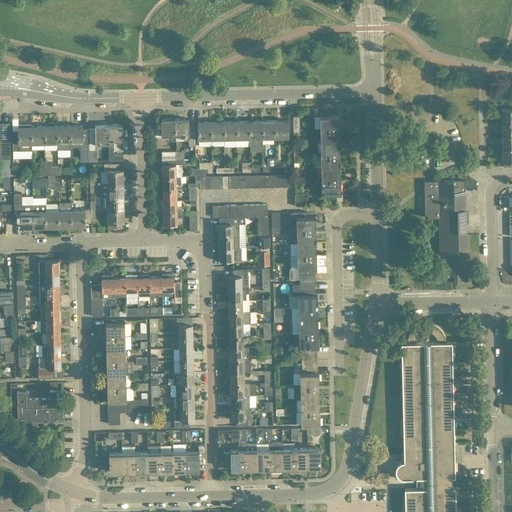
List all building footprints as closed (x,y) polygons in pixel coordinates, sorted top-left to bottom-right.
[(511,103),(511,108),(501,109),(502,122),(511,121),(511,103)] [(326,107),(319,108),(320,128),(339,128),(338,115),(326,115),(326,107)] [(175,138),(174,118),(161,119),(161,126),(155,126),(155,135),(161,135),(161,134),(170,134),(170,138),(175,138)] [(196,144),(196,134),(195,124),(188,124),(188,118),(174,118),(175,138),(184,137),(189,137),(189,144),(191,144),(196,144)] [(262,137),(262,120),(249,121),(249,137),(249,145),(262,145),(262,137)] [(275,137),(274,120),(262,120),(262,137),(275,137)] [(287,120),(274,120),(275,137),(288,137),(287,120)] [(211,138),(210,121),(198,122),(198,139),(211,138)] [(224,138),(223,121),(210,121),(211,138),(224,138)] [(236,138),(236,121),(223,121),(224,138),(236,138)] [(249,137),(249,121),(236,121),(236,138),(249,137)] [(511,121),(502,122),(502,135),(511,134),(511,121)] [(0,122),(0,139),(9,139),(9,123),(0,122)] [(32,142),(32,126),(31,126),(31,125),(30,123),(25,123),(24,125),(24,126),(18,126),(18,130),(12,130),(12,139),(13,143),(13,149),(19,149),(32,149),(32,142)] [(109,143),(108,124),(95,125),(95,128),(89,128),(89,150),(95,149),(95,144),(100,144),(109,143)] [(122,124),(108,124),(109,143),(110,143),(110,160),(123,160),(123,154),(114,154),(114,140),(122,140),(122,124)] [(57,142),(57,125),(44,126),(44,142),(57,142)] [(70,142),(70,125),(57,125),(57,142),(57,149),(70,149),(70,142)] [(89,150),(89,128),(83,128),(82,125),(70,125),(70,142),(83,141),(83,160),(89,160),(89,150)] [(44,142),(44,126),(32,126),(32,142),(44,142)] [(339,140),(339,128),(320,128),(320,141),(339,140)] [(511,134),(502,135),(502,148),(511,147),(511,134)] [(339,154),(339,140),(320,141),(321,154),(339,154)] [(511,147),(502,148),(502,161),(503,161),(511,160),(511,147)] [(164,158),(175,158),(175,150),(161,151),(162,159),(164,158)] [(340,166),(339,154),(321,154),(314,155),(315,166),(321,166),(321,167),(340,166)] [(182,163),(184,163),(184,158),(175,158),(164,158),(164,163),(162,163),(162,169),(159,169),(160,176),(182,175),(182,163)] [(276,171),(275,166),(274,166),(274,158),(267,158),(268,165),(263,165),(263,171),(267,171),(276,171)] [(119,163),(109,163),(104,163),(104,170),(107,170),(107,183),(124,182),(124,169),(120,169),(119,163)] [(340,179),(340,166),(321,167),(321,180),(340,179)] [(176,175),(160,176),(160,183),(162,183),(162,188),(176,188),(181,188),(181,182),(176,182),(176,175)] [(199,188),(199,176),(199,175),(196,175),(196,182),(188,182),(189,187),(189,188),(196,188),(199,188)] [(340,192),(340,179),(321,180),(321,192),(340,192)] [(468,215),(465,215),(465,180),(425,180),(425,217),(439,217),(440,253),(443,252),(444,274),(443,274),(443,281),(467,281),(466,262),(469,262),(468,233),(465,233),(465,223),(468,223),(468,215)] [(124,195),(124,182),(107,183),(107,195),(124,195)] [(176,199),(176,188),(162,188),(163,200),(176,199)] [(34,227),(33,210),(22,211),(21,192),(14,192),(15,224),(20,224),(20,227),(34,227)] [(124,208),(124,195),(107,195),(108,208),(124,208)] [(176,205),(176,199),(163,200),(163,212),(182,211),(183,211),(183,205),(176,205)] [(71,201),(58,202),(58,203),(58,210),(59,226),(72,226),(72,209),(71,201)] [(46,210),(46,203),(33,203),(33,210),(34,227),(46,226),(46,210)] [(2,204),(2,207),(2,217),(11,216),(11,204),(2,204)] [(125,221),(124,208),(108,208),(108,227),(118,227),(118,221),(125,221)] [(91,222),(90,217),(90,209),(72,209),(72,226),(85,225),(85,222),(91,222)] [(59,226),(58,210),(46,210),(46,226),(59,226)] [(177,223),(177,217),(182,217),(182,211),(163,212),(163,223),(177,223)] [(307,211),(290,212),(290,230),(296,230),(315,229),(315,216),(307,216),(307,211)] [(268,215),(266,215),(260,215),(258,215),(259,230),(261,230),(261,235),(269,234),(268,215)] [(244,216),(242,216),(236,216),(230,216),(224,216),(219,216),(219,223),(217,223),(217,230),(218,230),(219,235),(239,235),(239,223),(245,222),(244,216)] [(315,242),(315,229),(296,230),(296,242),(315,242)] [(219,235),(219,247),(239,247),(239,235),(219,235)] [(270,237),(258,237),(258,245),(258,246),(269,246),(270,246),(270,237)] [(316,254),(315,242),(296,242),(297,255),(316,254)] [(269,246),(258,246),(258,251),(259,265),(270,264),(269,246)] [(241,247),(239,247),(219,247),(219,260),(241,259),(241,247)] [(299,268),(314,268),(316,268),(316,254),(297,255),(297,268),(299,268)] [(58,260),(45,260),(39,260),(39,272),(58,272),(58,260)] [(227,275),(228,287),(248,287),(248,268),(232,269),(232,275),(227,275)] [(58,284),(58,272),(39,272),(40,284),(58,284)] [(150,276),(150,273),(149,273),(149,274),(144,274),(143,276),(138,276),(138,290),(150,289),(150,276)] [(166,275),(161,275),(162,289),(173,289),(174,296),(180,296),(180,280),(173,280),(173,275),(173,273),(166,273),(166,275)] [(114,290),(114,277),(108,277),(108,274),(102,274),(102,277),(101,277),(101,283),(90,283),(91,291),(102,291),(108,291),(108,297),(114,297),(114,296),(114,290)] [(126,274),(125,274),(126,276),(126,295),(138,295),(138,290),(138,276),(132,276),(132,274),(126,274)] [(162,295),(162,289),(161,275),(150,276),(150,289),(150,295),(162,295)] [(126,295),(126,276),(114,277),(114,290),(114,296),(126,295)] [(59,295),(58,284),(40,284),(40,296),(59,295)] [(299,284),(292,284),(292,295),(297,295),(298,307),(317,307),(317,294),(314,294),(299,294),(299,288),(299,284)] [(242,299),(241,292),(248,292),(248,287),(228,287),(228,299),(242,299)] [(59,307),(59,295),(40,296),(40,303),(45,303),(45,307),(59,307)] [(228,299),(228,311),(242,311),(242,299),(228,299)] [(162,314),(162,306),(151,306),(151,308),(151,315),(162,314)] [(59,319),(59,307),(45,307),(46,319),(46,320),(59,319)] [(274,321),(283,321),(282,307),(273,307),(274,321)] [(317,320),(317,307),(298,307),(298,321),(317,320)] [(242,311),(228,311),(228,323),(242,323),(251,323),(251,311),(242,311)] [(124,335),(124,323),(124,322),(114,322),(114,318),(106,319),(106,323),(105,323),(105,335),(124,335)] [(60,331),(59,319),(46,320),(46,319),(41,319),(41,331),(46,331),(60,331)] [(317,333),(317,320),(298,321),(298,333),(317,333)] [(191,323),(178,323),(178,336),(192,336),(191,323)] [(242,335),(242,323),(228,323),(229,335),(242,335)] [(452,384),(452,366),(454,366),(454,351),(452,351),(451,341),(445,341),(445,339),(444,336),(443,333),(442,331),(440,329),(438,327),(436,326),(434,324),(431,323),(428,323),(427,323),(426,323),(424,323),(421,323),(418,324),(416,326),(414,327),(412,329),(410,332),(408,334),(408,337),(407,340),(407,342),(400,343),(401,353),(399,353),(399,368),(401,368),(401,386),(399,386),(400,401),(402,401),(402,420),(400,420),(401,435),(403,435),(403,453),(401,453),(401,461),(394,461),(394,478),(417,478),(417,488),(404,489),(404,498),(402,498),(402,511),(455,511),(458,511),(457,496),(455,496),(455,487),(452,487),(452,476),(455,476),(454,466),(456,466),(456,452),(454,452),(454,433),(456,433),(455,418),(453,418),(453,399),(455,399),(454,384),(452,384)] [(60,343),(60,331),(46,331),(46,344),(60,343)] [(301,346),(316,346),(318,346),(317,333),(298,333),(298,346),(301,346)] [(125,348),(124,335),(105,335),(106,349),(125,348)] [(243,347),(242,335),(229,335),(229,347),(243,347)] [(192,348),(192,336),(178,336),(179,348),(192,348)] [(60,343),(46,344),(41,344),(42,356),(60,355),(60,343)] [(248,347),(243,347),(229,347),(229,359),(249,359),(249,358),(248,347)] [(271,347),(263,347),(263,354),(264,354),(264,359),(271,358),(271,347)] [(125,361),(125,349),(125,348),(106,349),(106,361),(125,361)] [(192,360),(192,348),(179,348),(179,360),(192,360)] [(298,357),(301,357),(301,359),(316,359),(316,352),(301,352),(301,351),(298,351),(298,357)] [(60,367),(60,355),(42,356),(38,356),(39,368),(37,368),(38,378),(52,377),(52,367),(60,367)] [(251,358),(249,358),(249,359),(229,359),(230,371),(243,371),(251,370),(251,358)] [(193,371),(192,360),(179,360),(179,372),(193,371)] [(125,374),(125,362),(125,361),(106,361),(106,374),(125,374)] [(193,384),(193,371),(179,372),(180,384),(193,384)] [(243,382),(243,371),(230,371),(230,383),(244,383),(244,382),(243,382)] [(316,372),(301,372),(299,372),(299,385),(319,385),(318,372),(316,372)] [(126,387),(125,374),(106,374),(107,387),(126,387)] [(249,382),(244,382),(244,383),(230,383),(230,395),(249,394),(249,382)] [(193,395),(193,384),(180,384),(175,384),(175,396),(193,395)] [(319,398),(319,385),(299,385),(293,385),(293,386),(293,397),(294,397),(294,398),(300,398),(319,398)] [(126,400),(126,387),(107,387),(107,400),(119,400),(125,400),(127,400),(126,400)] [(55,400),(55,398),(62,398),(62,390),(50,390),(50,398),(29,398),(29,391),(17,391),(17,399),(24,399),(24,401),(17,401),(17,419),(25,419),(25,421),(55,421),(55,418),(62,418),(62,400),(55,400)] [(250,406),(249,394),(230,395),(231,407),(250,406)] [(193,407),(193,395),(175,396),(176,407),(176,408),(193,407)] [(319,411),(319,398),(300,398),(300,411),(319,411)] [(250,411),(250,406),(231,407),(231,419),(235,418),(235,425),(248,425),(248,418),(244,418),(244,412),(250,411)] [(194,419),(193,407),(176,408),(176,407),(174,407),(174,420),(173,420),(174,427),(189,426),(189,419),(194,419)] [(319,423),(319,411),(300,411),(296,411),(296,424),(319,424),(319,423)] [(232,440),(238,440),(243,440),(246,440),(246,435),(243,435),(243,434),(240,434),(240,429),(231,429),(232,440)] [(230,468),(243,468),(243,449),(243,440),(238,440),(238,449),(230,449),(230,451),(223,452),(223,460),(230,460),(230,468)] [(281,467),(281,448),(281,441),(268,441),(268,442),(269,468),(281,467)] [(269,468),(268,442),(255,443),(256,449),(256,468),(269,468)] [(185,450),(186,469),(199,469),(198,463),(204,463),(203,445),(198,445),(198,450),(185,450)] [(320,447),(307,448),(307,467),(320,467),(320,447)] [(294,467),(294,448),(281,448),(281,467),(294,467)] [(307,467),(307,448),(294,448),(294,467),(307,467)] [(256,468),(256,449),(243,449),(243,468),(256,468)] [(186,469),(185,450),(172,451),(173,470),(186,469)] [(147,470),(147,451),(134,452),(134,470),(147,470)] [(160,470),(160,451),(147,451),(147,470),(160,470)] [(173,470),(172,451),(160,451),(160,470),(173,470)] [(122,471),(121,452),(109,452),(109,455),(109,465),(109,471),(122,471)] [(134,470),(134,452),(121,452),(122,471),(134,470)] [(109,455),(95,456),(95,465),(109,465),(109,455)] [(223,460),(218,460),(218,468),(230,468),(230,460),(223,460)]
